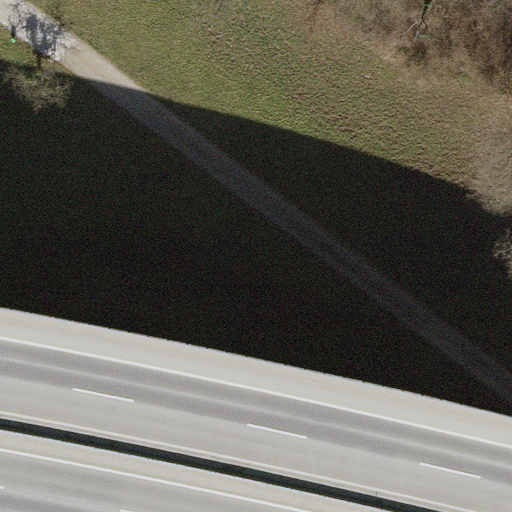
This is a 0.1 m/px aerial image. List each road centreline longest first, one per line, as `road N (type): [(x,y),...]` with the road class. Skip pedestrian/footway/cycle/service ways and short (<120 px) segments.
road 1 (unclassified): [(511,385),(0,1)]
road 2 (motorway): [(511,485),(0,374)]
road 3 (motorway): [(0,487),(129,511)]
